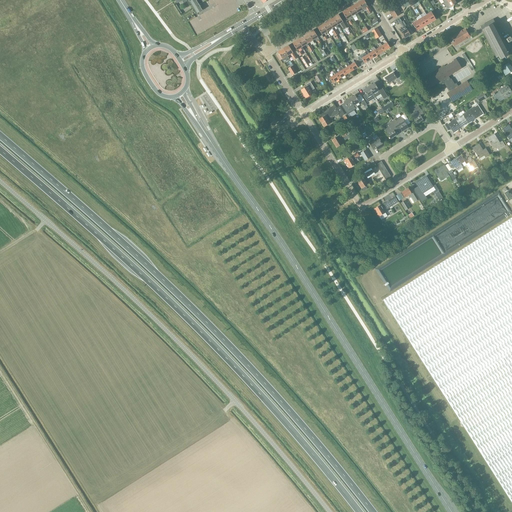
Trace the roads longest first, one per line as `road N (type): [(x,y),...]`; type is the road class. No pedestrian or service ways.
road 1 (trunk): [(372,511),(226,342),(0,135)]
road 2 (trunk): [(0,149),(202,333),(358,511)]
road 3 (secondary): [(451,511),(196,120)]
road 4 (unclassified): [(0,181),(204,369),(329,511)]
road 5 (residential): [(397,183),(381,157),(388,152),(434,123),(450,149)]
